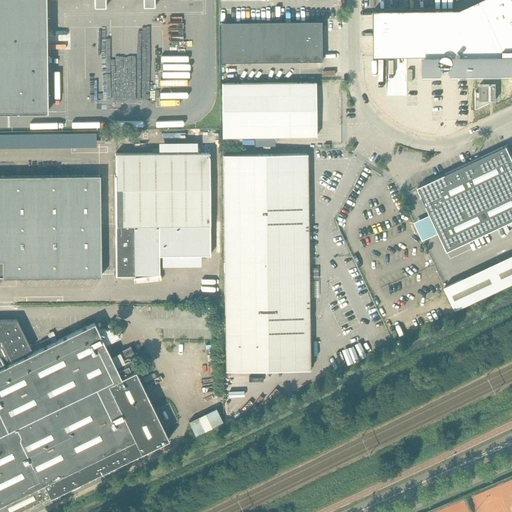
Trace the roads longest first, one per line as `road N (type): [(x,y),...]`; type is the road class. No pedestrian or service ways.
road 1 (unknown): [(120,291),(128,320),(176,383),(177,431),(157,450),(30,511)]
road 2 (unclassified): [(511,115),(449,144),(424,145),(379,122),(354,78),(352,0)]
road 3 (unknown): [(209,91),(44,92)]
road 4 (unknown): [(208,41),(49,40)]
